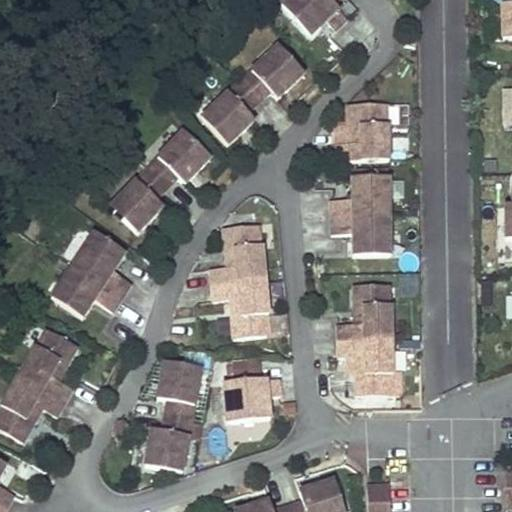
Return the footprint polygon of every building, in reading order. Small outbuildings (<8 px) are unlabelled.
[(332,0),(295,0),(287,8),(317,40),(333,25),(342,35),(354,23),(332,0)] [(511,0),(510,0),(510,8),(511,22),(503,22),(503,42),(511,41),(511,0)] [(284,104),(311,79),(285,51),(246,87),(265,107),(277,96),(284,104)] [(253,118),(265,107),(246,87),(208,123),(234,151),(261,126),(253,118)] [(390,131),(390,110),(356,110),(357,149),(340,150),(341,166),(395,165),(394,131),(390,131)] [(189,137),(153,175),(172,193),(184,182),(191,189),(217,163),(189,137)] [(153,175),(116,212),(144,238),(169,212),(161,205),(172,193),(153,175)] [(395,184),(357,184),(357,206),(336,206),(337,222),(395,222),(395,184)] [(316,215),(328,215),(328,192),(316,192),(316,215)] [(395,222),(337,222),(337,239),(358,239),(358,260),(396,260),(395,222)] [(265,252),(263,231),(230,234),(233,273),(217,274),(219,290),(272,285),(269,252),(265,252)] [(131,259),(100,238),(79,270),(128,302),(137,288),(119,277),(131,259)] [(128,302),(79,270),(58,301),(89,322),(101,304),(119,316),(128,302)] [(272,285),(219,290),(220,306),(236,305),(240,344),(273,341),(271,320),(275,319),(272,285)] [(392,311),(392,289),(359,290),(359,329),(342,329),(343,346),(397,345),(396,311),(392,311)] [(55,334),(52,332),(41,350),(45,352),(55,334)] [(65,384),(84,350),(55,334),(45,352),(41,350),(24,380),(71,407),(79,392),(65,384)] [(397,345),(343,346),(343,362),(359,362),(360,401),(393,401),(393,379),(397,379),(397,345)] [(228,380),(261,378),(260,361),(227,363),(228,380)] [(206,374),(169,367),(163,403),(173,405),(170,421),(197,425),(206,374)] [(63,421),(71,407),(24,380),(7,410),(11,412),(0,431),(29,447),(49,413),(63,421)] [(285,386),(229,390),(231,428),(275,425),(274,403),(286,403),(285,386)] [(11,412),(7,410),(0,422),(0,430),(0,431),(11,412)] [(197,425),(170,421),(167,436),(157,434),(150,470),(187,477),(197,425)] [(0,506),(9,511),(12,511),(20,499),(1,489),(12,470),(0,463),(0,506)] [(348,511),(340,485),(305,496),(308,506),(293,511),(348,511)] [(397,511),(397,491),(374,492),(374,511),(397,511)]
